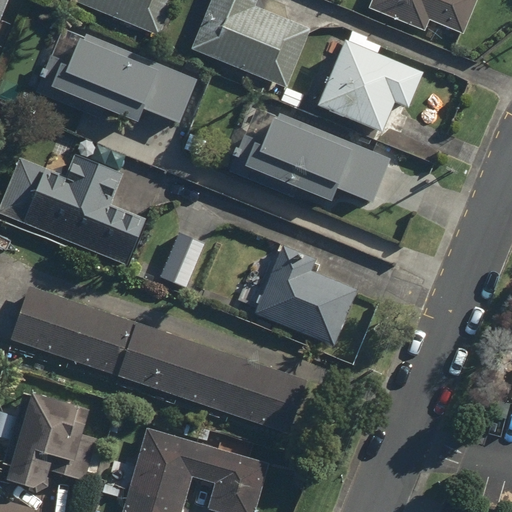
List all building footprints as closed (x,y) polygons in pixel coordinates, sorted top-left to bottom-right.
[(0,0),(0,25),(9,0),(0,0)] [(64,0),(65,0),(164,40),(179,0),(64,0)] [(250,0),(206,0),(186,53),(285,92),(309,31),(253,9),(256,2),(250,0)] [(371,0),(366,12),(425,34),(430,23),(460,35),(474,0),(371,0)] [(134,130),(141,116),(153,78),(168,83),(155,121),(177,128),(196,83),(77,36),(61,71),(44,63),(31,93),(103,125),(107,117),(134,130)] [(325,38),(301,100),(298,106),(377,137),(388,109),(410,117),(425,78),(325,38)] [(232,161),(227,177),(290,204),(294,194),(325,208),(346,161),(360,167),(347,197),(372,208),(391,165),(288,119),(283,129),(272,124),(263,146),(245,138),(238,152),(247,155),(242,165),(232,161)] [(17,162),(0,201),(0,219),(127,267),(144,224),(107,210),(120,175),(70,156),(61,179),(17,162)] [(176,234),(161,270),(184,279),(198,243),(176,234)] [(300,268),(304,258),(280,249),(253,320),(331,349),(354,288),(300,268)] [(307,383),(27,289),(9,344),(288,438),(307,383)] [(28,399),(6,488),(38,497),(47,461),(70,467),(76,441),(68,439),(75,411),(28,399)] [(16,415),(0,411),(0,439),(10,442),(16,415)] [(180,511),(190,479),(211,485),(204,511),(208,511),(257,511),(270,470),(147,434),(124,511),(180,511)] [(0,501),(0,511),(31,511),(32,509),(0,501)]
